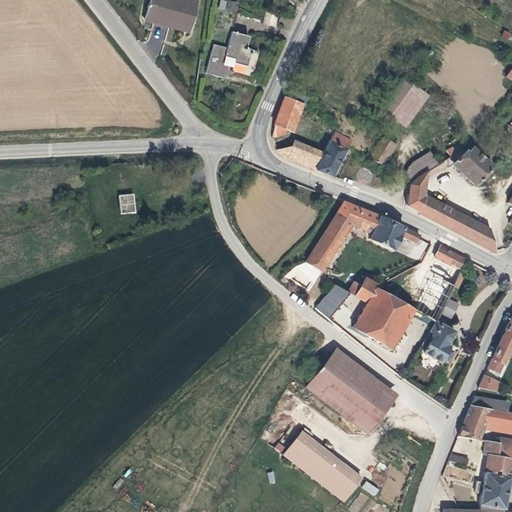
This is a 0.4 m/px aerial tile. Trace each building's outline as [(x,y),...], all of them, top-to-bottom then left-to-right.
[(187,0),(148,0),(143,20),(149,22),(156,24),(157,19),(187,27),(194,2),(187,0)] [(263,24),(275,27),(279,16),(266,12),(263,24)] [(157,19),(156,24),(186,32),(187,27),(157,19)] [(211,45),(203,73),(223,78),(226,66),(221,65),(223,58),(232,60),(231,63),(245,66),(247,58),(249,49),(244,48),(247,37),(229,32),(224,48),(211,45)] [(160,74),(175,73),(174,60),(160,60),(160,74)] [(380,110),(372,120),(390,133),(397,123),(405,129),(429,96),(402,76),(378,109),(380,110)] [(275,122),(272,137),(285,133),(287,130),(292,132),(296,124),(303,105),(308,107),(311,100),(291,92),(288,99),(284,98),(275,122)] [(332,177),(350,140),(326,129),(325,132),(328,133),(333,136),(329,144),(324,153),(315,170),(332,177)] [(323,141),(329,144),(333,136),(328,133),(323,141)] [(383,137),(368,159),(375,162),(382,167),(397,146),(383,137)] [(287,159),(315,170),(324,153),(294,140),(291,146),(275,150),(287,159)] [(449,158),(438,164),(427,171),(426,178),(445,167),(446,168),(452,165),(461,174),(475,186),(492,167),(472,149),(471,147),(467,152),(464,149),(461,152),(457,145),(446,151),(449,158)] [(409,184),(408,195),(423,196),(426,178),(427,171),(438,164),(429,151),(412,163),(406,171),(411,182),(409,184)] [(131,195),(117,196),(119,214),(133,212),(131,195)] [(423,196),(408,195),(406,205),(408,207),(494,253),(495,252),(489,229),(423,196)] [(343,203),(324,233),(306,262),(321,272),(351,225),(372,233),(369,239),(393,250),(400,236),(416,243),(419,236),(409,231),(391,223),(379,217),(343,203)] [(426,273),(453,286),(454,283),(459,274),(465,261),(439,247),(426,273)] [(417,269),(400,304),(412,310),(434,323),(439,314),(446,300),(453,286),(426,273),(417,269)] [(459,274),(454,283),(459,285),(463,276),(459,274)] [(347,292),(353,296),(363,279),(357,275),(347,292)] [(391,349),(412,310),(400,304),(375,290),(377,287),(363,279),(353,296),(366,303),(352,327),(391,349)] [(446,300),(439,314),(450,319),(457,306),(446,300)] [(511,322),(509,320),(499,341),(477,388),(491,391),(496,380),(511,344),(511,322)] [(452,333),(434,323),(425,339),(428,341),(422,353),(439,362),(440,361),(445,363),(450,352),(447,351),(451,344),(447,342),(450,337),(452,333)] [(395,394),(336,348),(305,388),(365,434),(395,394)] [(496,380),(491,391),(511,395),(511,389),(499,386),(501,382),(496,380)] [(473,398),(469,406),(490,409),(491,402),(473,398)] [(503,404),(491,402),(490,409),(501,412),(503,404)] [(490,409),(469,406),(465,418),(457,436),(477,440),(482,430),(484,425),(490,409)] [(501,412),(490,409),(484,425),(500,428),(503,412),(501,412)] [(511,413),(503,412),(500,428),(484,425),(482,430),(511,435),(511,413)] [(360,478),(300,433),(283,455),(342,501),(360,478)] [(511,439),(499,437),(498,443),(511,446),(511,439)] [(501,511),(501,509),(502,509),(510,468),(511,467),(511,459),(496,457),(498,443),(485,441),(485,442),(482,455),(487,455),(480,491),(477,510),(441,510),(441,511),(501,511)] [(511,446),(498,443),(496,457),(511,459),(511,446)] [(467,459),(450,454),(448,461),(466,466),(467,459)] [(273,471),(267,472),(269,483),(275,482),(273,471)] [(366,481),(362,488),(375,497),(379,490),(366,481)] [(363,493),(349,509),(352,511),(358,511),(370,500),(363,493)]
